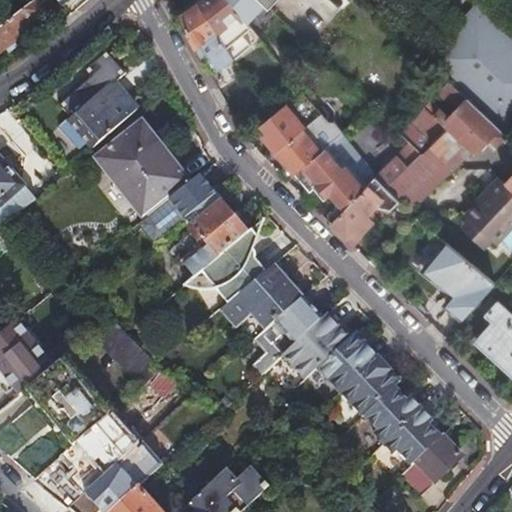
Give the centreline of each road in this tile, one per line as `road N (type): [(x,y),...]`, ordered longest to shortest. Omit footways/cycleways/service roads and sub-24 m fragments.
road 1 (residential): [(143,0),(228,146),(511,435)]
road 2 (residential): [(115,0),(0,91)]
